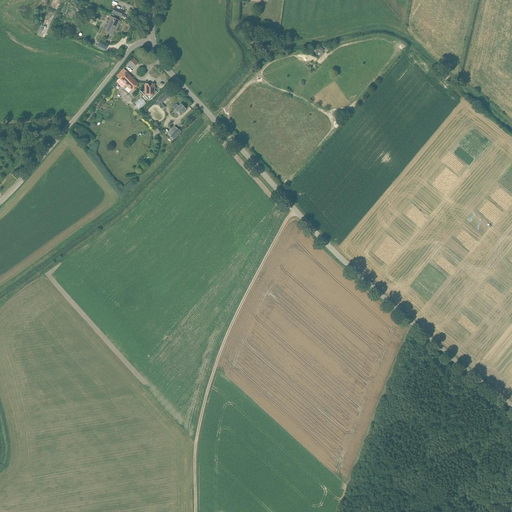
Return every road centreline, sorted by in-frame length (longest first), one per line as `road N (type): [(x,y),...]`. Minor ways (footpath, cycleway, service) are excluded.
road 1 (unclassified): [(511,404),(327,243),(172,75),(152,40)]
road 2 (track): [(196,511),(196,442),(231,324),(293,206)]
road 3 (track): [(204,109),(132,191),(0,290)]
road 4 (track): [(213,118),(275,53),(379,32),(437,69)]
road 5 (unclassified): [(0,202),(129,50),(152,40)]
